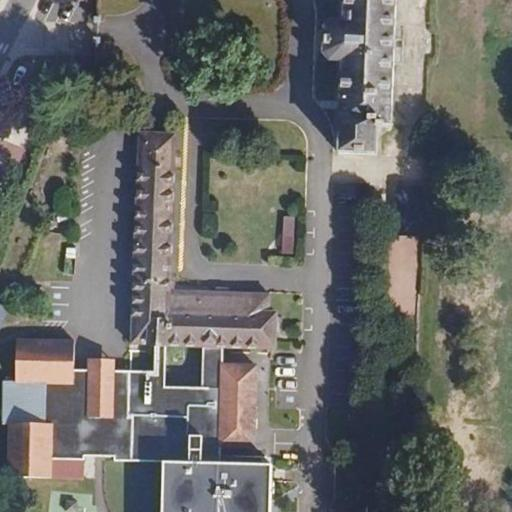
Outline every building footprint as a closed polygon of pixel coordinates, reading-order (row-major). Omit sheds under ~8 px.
[(395,0),(342,0),(341,20),(331,19),(322,26),(322,54),(329,61),(332,62),(340,62),(336,154),(376,156),(377,125),(391,125),(395,0)] [(270,310),(270,294),(266,293),(242,292),(171,289),(177,132),(138,131),(130,346),(156,347),(166,347),(171,347),(203,348),(220,349),(275,351),(277,310),(270,310)] [(283,253),(295,254),(297,216),(285,216),(283,253)] [(269,511),(271,464),(220,462),(220,447),(253,448),(254,368),(230,367),(230,376),(211,375),(211,394),(201,394),(202,390),(164,388),(165,374),(155,373),(111,372),(88,371),(73,371),(74,344),(37,343),(37,340),(16,339),(16,382),(43,383),(42,423),(8,423),(6,475),(50,477),(51,458),(80,460),(82,458),(82,455),(82,448),(113,449),(113,456),(113,460),(162,462),(161,511),(269,511)] [(165,374),(166,347),(156,347),(155,373),(165,374)] [(219,364),(220,349),(203,348),(203,363),(219,364)] [(111,372),(111,363),(88,362),(88,371),(111,372)] [(230,376),(230,367),(219,367),(219,364),(203,363),(202,390),(201,394),(211,394),(211,375),(230,376)] [(113,456),(113,449),(82,448),(82,455),(113,456)]
